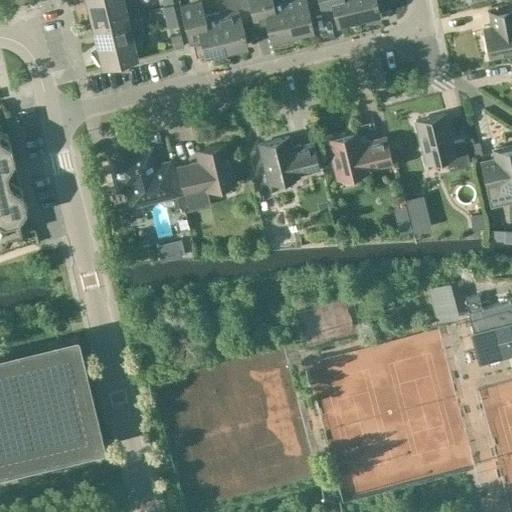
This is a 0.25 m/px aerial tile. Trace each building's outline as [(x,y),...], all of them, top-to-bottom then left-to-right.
[(91,23),(127,14),(123,0),(93,0),(86,2),(91,23)] [(225,0),(228,10),(216,12),(225,49),(247,44),(240,19),(252,16),(247,0),(225,0)] [(247,0),(252,16),(263,13),(270,39),(291,33),(283,0),(247,0)] [(316,0),(283,0),(291,33),(313,28),(306,2),(316,0)] [(330,0),(336,23),(357,17),(352,0),(330,0)] [(352,0),(357,17),(379,12),(375,0),(352,0)] [(225,49),(216,12),(204,15),(201,1),(180,6),(186,32),(197,29),(204,55),(225,49)] [(173,3),(162,6),(167,27),(178,24),(173,3)] [(511,6),(489,11),(491,25),(487,25),(489,34),(484,35),(489,56),(511,51),(511,6)] [(96,44),(132,35),(144,32),(139,11),(127,14),(91,23),(96,44)] [(137,57),(132,35),(96,44),(98,50),(92,54),(99,65),(101,64),(101,65),(137,57)] [(470,164),(463,138),(451,141),(444,113),(415,120),(425,161),(445,156),(448,169),(470,164)] [(366,168),(391,162),(384,136),(360,142),(357,131),(327,139),(337,177),(367,170),(366,168)] [(0,245),(7,235),(21,231),(17,217),(25,205),(10,143),(0,136),(0,245)] [(258,143),(262,157),(250,160),(257,191),(269,188),(268,182),(298,175),(298,173),(318,168),(312,141),(291,147),(288,136),(258,143)] [(196,150),(198,161),(178,166),(188,210),(210,204),(206,189),(235,182),(225,143),(196,150)] [(494,157),(480,161),(491,205),(511,199),(511,192),(510,186),(511,185),(511,144),(500,147),(502,152),(493,154),(494,157)] [(176,193),(169,162),(155,165),(151,148),(132,152),(131,151),(125,148),(116,150),(112,155),(113,157),(110,158),(118,189),(127,186),(132,204),(176,193)] [(487,243),(502,244),(503,233),(488,232),(487,243)] [(438,319),(456,314),(448,283),(430,288),(438,319)] [(465,298),(468,311),(467,311),(473,334),(477,348),(487,353),(511,346),(511,299),(481,308),(478,294),(465,298)] [(76,334),(59,338),(0,352),(0,472),(104,447),(104,446),(78,335),(76,334)] [(454,418),(434,421),(436,442),(413,445),(415,459),(458,453),(454,418)]
